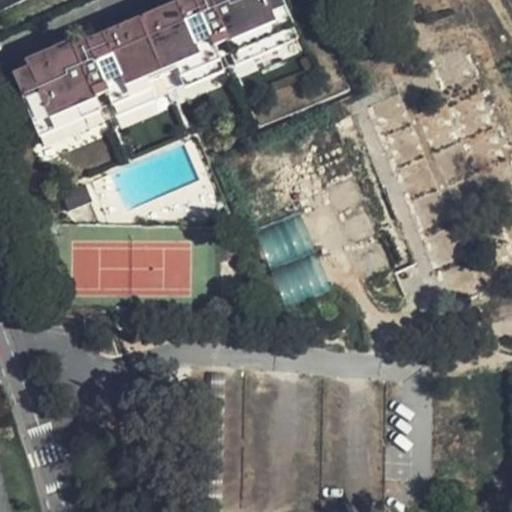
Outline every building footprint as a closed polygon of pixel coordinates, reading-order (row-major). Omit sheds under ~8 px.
[(283,9),(278,0),(222,0),(223,2),(185,18),(180,6),(177,0),(152,0),(94,25),(100,40),(105,51),(66,68),(61,57),(55,41),(7,62),(38,136),(82,117),(87,127),(115,114),(108,100),(106,94),(116,90),(118,96),(123,106),(139,99),(136,93),(157,83),(153,73),(167,67),(165,60),(179,54),(182,60),(187,73),(208,63),(211,71),(227,64),(222,52),(219,46),(229,42),(231,48),(237,60),(253,54),(250,46),(278,34),(270,15),(283,9)] [(223,2),(222,0),(193,0),(180,6),(185,18),(223,2)] [(250,46),(253,54),(294,36),(283,9),(270,15),(278,34),(250,46)] [(105,51),(100,40),(61,57),(66,68),(105,51)] [(222,52),(231,48),(229,42),(219,46),(222,52)] [(167,67),(182,60),(179,54),(165,60),(167,67)] [(208,63),(187,73),(190,80),(211,71),(208,63)] [(136,93),(139,99),(160,90),(157,83),(136,93)] [(108,100),(118,96),(116,90),(106,94),(108,100)] [(82,117),(38,136),(43,146),(87,127),(82,117)] [(85,183),(62,192),(69,209),(92,200),(85,183)]
